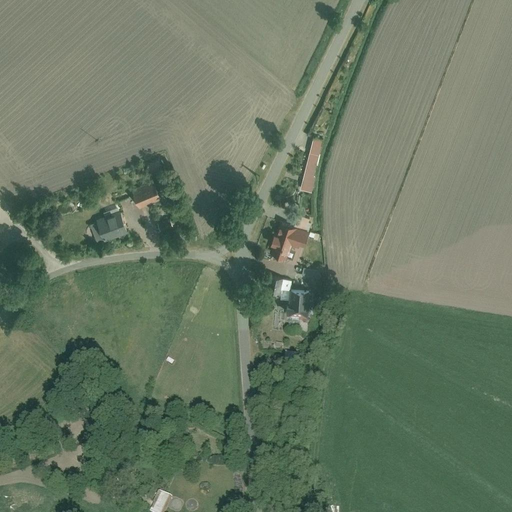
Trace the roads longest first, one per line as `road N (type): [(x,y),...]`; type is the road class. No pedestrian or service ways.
road 1 (residential): [(356,0),(237,256)]
road 2 (residential): [(237,256),(255,511)]
road 3 (residential): [(237,256),(64,266)]
